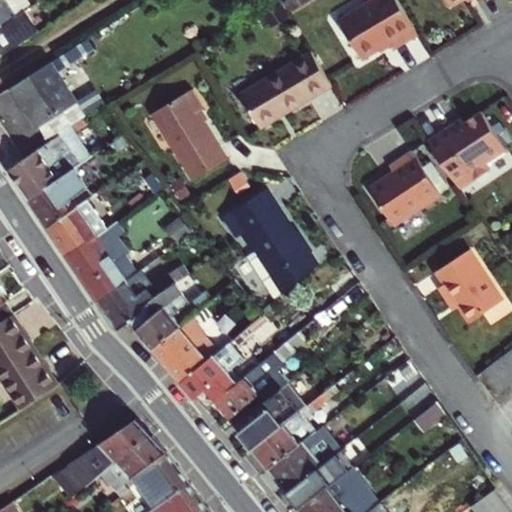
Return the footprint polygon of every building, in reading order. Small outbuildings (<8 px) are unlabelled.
[(0,0),(0,26),(24,11),(31,0),(0,0)] [(419,33),(398,0),(372,0),(345,16),(368,55),(392,41),(396,47),(419,33)] [(24,11),(0,26),(0,56),(38,28),(24,11)] [(89,52),(83,42),(11,87),(44,139),(82,116),(56,75),(89,52)] [(334,85),(313,50),(245,91),(265,126),(334,85)] [(203,110),(192,92),(154,115),(193,181),(227,160),(199,113),(203,110)] [(482,108),(464,120),(453,127),(450,123),(429,137),(457,180),(469,173),(473,178),(492,166),(488,159),(508,147),(482,108)] [(75,168),(92,156),(72,128),(9,171),(29,200),(75,168)] [(122,135),(109,144),(116,155),(129,147),(122,135)] [(442,191),(412,148),(391,158),(390,169),(368,184),(394,222),(442,191)] [(233,173),(241,187),(251,181),(242,167),(233,173)] [(48,226),(86,199),(92,194),(83,181),(75,168),(29,200),(48,226)] [(292,222),(268,185),(224,214),(238,236),(245,231),(257,246),(251,249),(279,292),(320,258),(302,228),(295,233),(289,224),(292,222)] [(67,256),(107,228),(86,199),(48,226),(67,256)] [(181,215),(168,225),(181,241),(193,230),(181,215)] [(126,232),(118,221),(107,228),(67,256),(87,285),(128,257),(133,253),(121,236),(126,232)] [(455,302),(461,298),(475,320),(509,299),(475,248),(442,269),(450,282),(445,286),(455,302)] [(98,300),(140,273),(128,257),(87,285),(98,300)] [(145,308),(163,295),(180,282),(191,273),(187,266),(172,271),(152,286),(140,273),(98,300),(117,329),(130,321),(145,308)] [(0,305),(12,298),(0,280),(0,305)] [(192,315),(200,308),(188,291),(180,282),(163,295),(145,308),(130,321),(153,348),(192,315)] [(261,359),(216,400),(229,416),(259,391),(266,398),(287,381),(278,367),(337,316),(327,303),(261,359)] [(0,322),(0,369),(26,408),(60,385),(12,315),(0,322)] [(181,382),(208,360),(221,350),(203,328),(192,315),(153,348),(181,382)] [(181,382),(194,398),(244,356),(263,339),(274,329),(263,315),(221,350),(208,360),(181,382)] [(511,348),(481,371),(498,393),(511,383),(511,348)] [(296,412),(252,448),(269,469),(318,429),(307,415),(341,388),(335,380),(306,403),(296,412)] [(425,380),(408,394),(421,411),(437,398),(425,380)] [(252,448),(296,412),(306,403),(294,390),(287,381),(266,398),(233,424),(252,448)] [(421,411),(409,421),(420,434),(446,411),(437,398),(421,411)] [(154,435),(138,418),(57,474),(76,493),(105,476),(109,473),(106,470),(154,435)] [(318,429),(269,469),(287,492),(336,451),(318,429)] [(169,452),(154,435),(106,470),(109,473),(105,476),(121,494),(125,492),(121,486),(132,478),(169,452)] [(336,451),(287,492),(300,509),(354,467),(340,449),(336,451)] [(169,452),(132,478),(156,506),(191,482),(169,452)] [(371,511),(383,503),(354,467),(300,509),(302,511),(371,511)] [(214,511),(191,482),(156,506),(151,511),(214,511)] [(511,511),(495,485),(472,503),(478,511),(511,511)] [(27,511),(19,498),(0,510),(0,511),(27,511)] [(395,511),(388,502),(375,511),(395,511)] [(458,511),(451,503),(439,511),(438,511),(431,502),(418,511),(458,511)]
